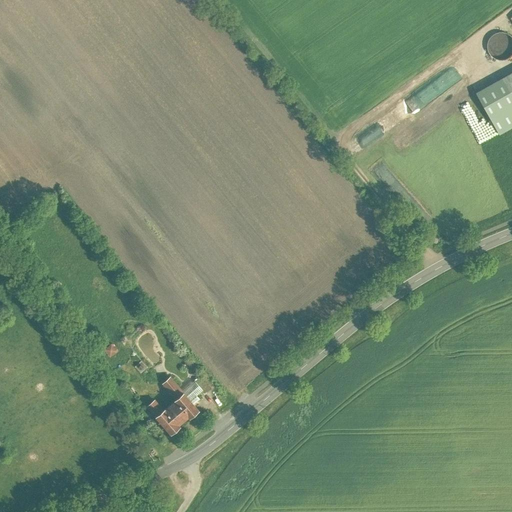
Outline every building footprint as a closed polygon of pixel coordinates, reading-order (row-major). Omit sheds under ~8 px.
[(488,34),(487,55),(508,55),(509,35),(488,34)] [(511,74),(479,93),(503,135),(511,129),(511,74)] [(399,113),(397,111),(370,130),(375,138),(408,114),(404,109),(399,113)] [(109,359),(118,350),(111,343),(102,352),(109,359)] [(157,400),(151,406),(175,435),(205,410),(195,399),(205,391),(197,381),(185,391),(172,377),(164,384),(179,402),(167,412),(157,400)]
